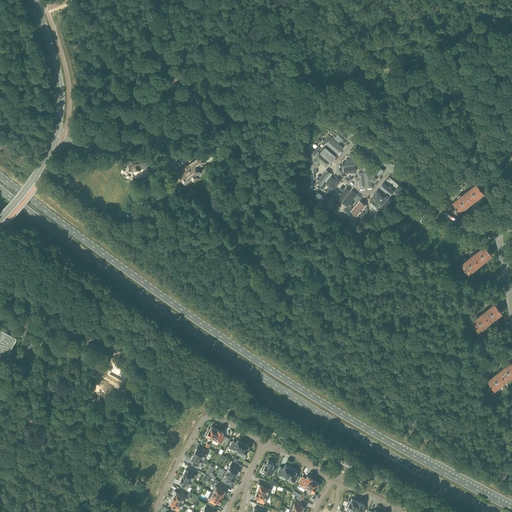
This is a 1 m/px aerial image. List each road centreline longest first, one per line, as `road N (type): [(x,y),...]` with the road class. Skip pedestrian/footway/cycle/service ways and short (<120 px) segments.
road 1 (primary): [(511,508),(244,352),(0,175)]
road 2 (primary): [(0,189),(236,359),(495,511)]
road 3 (unclassified): [(354,139),(307,114),(255,113),(107,145),(55,136)]
road 4 (unclassified): [(273,426),(0,282)]
road 5 (track): [(159,369),(121,404),(71,500),(92,511)]
road 6 (residential): [(262,445),(223,419),(197,420),(153,511)]
road 7 (tertiary): [(55,136),(58,72),(38,10)]
